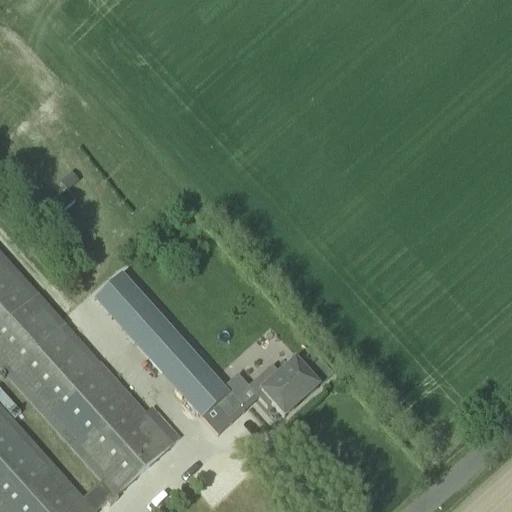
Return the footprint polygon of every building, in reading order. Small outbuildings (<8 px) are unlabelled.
[(0,374),(100,486),(113,498),(115,500),(171,449),(0,258),(0,374)] [(134,347),(148,363),(188,407),(201,422),(227,398),(222,392),(173,339),(159,324),(134,347)] [(317,363),(306,373),(319,388),(331,377),(317,363)] [(256,399),(266,411),(271,406),(283,420),(317,390),(304,375),(294,364),(276,380),(269,373),(249,391),(256,399)] [(0,511),(90,511),(82,502),(0,411),(0,511)]
